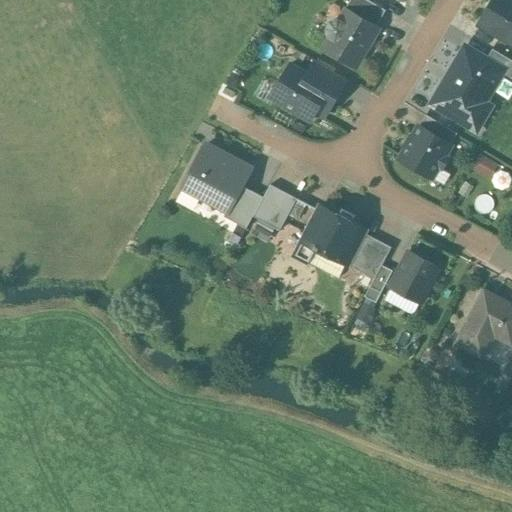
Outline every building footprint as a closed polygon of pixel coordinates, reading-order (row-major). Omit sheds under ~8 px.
[(386,11),(367,0),(350,0),(344,11),(347,12),(347,11),(376,28),(386,11)] [(511,0),(491,0),(476,26),(511,47),(511,0)] [(376,28),(347,11),(347,12),(341,22),(338,20),(331,22),(327,29),(329,37),(335,40),(328,51),(354,66),(376,28)] [(465,47),(449,74),(451,76),(447,84),(444,82),(431,104),(476,131),(490,107),(472,96),(480,83),(492,90),(493,88),(491,87),(501,72),(502,69),(486,60),(465,47)] [(511,60),(492,49),(486,60),(502,69),(501,72),(511,78),(511,60)] [(308,74),(291,64),(270,98),(310,122),(325,96),(334,101),(346,79),(315,61),(308,74)] [(457,133),(426,115),(419,127),(450,145),(457,133)] [(419,127),(419,126),(400,159),(432,178),(438,167),(442,169),(448,158),(445,156),(451,145),(450,145),(419,127)] [(254,167),(206,140),(180,189),(228,215),(254,167)] [(491,177),(499,161),(479,151),(471,167),(491,177)] [(297,198),(271,184),(254,216),(280,230),(297,198)] [(366,230),(320,206),(294,255),(309,263),(316,248),(346,264),(348,265),(365,233),(366,230)] [(391,247),(365,233),(348,265),(374,279),(375,279),(382,265),(391,247)] [(346,264),(316,248),(309,263),(338,278),(346,264)] [(439,267),(409,252),(390,287),(421,303),(439,267)] [(382,265),(375,279),(374,279),(365,297),(376,303),(393,271),(382,265)] [(511,304),(484,290),(456,344),(476,353),(487,331),(511,343),(511,304)]
